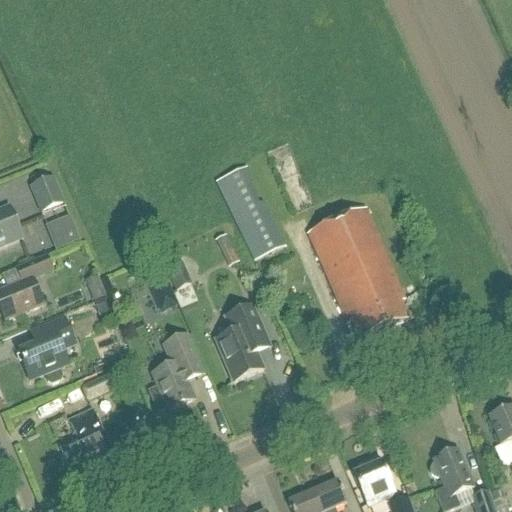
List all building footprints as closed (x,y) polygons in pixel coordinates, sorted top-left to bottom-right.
[(285,250),(248,172),(215,187),(253,265),(285,250)] [(54,183),(31,192),(42,217),(64,208),(54,183)] [(65,211),(53,216),(57,226),(69,221),(65,211)] [(0,251),(23,242),(11,212),(0,216),(0,251)] [(365,213),(307,238),(347,330),(352,327),(360,346),(408,325),(400,307),(405,305),(365,213)] [(229,270),(239,264),(226,238),(215,244),(229,270)] [(178,294),(192,288),(177,257),(163,264),(178,294)] [(0,296),(0,311),(6,326),(44,311),(32,283),(53,275),(47,262),(17,274),(22,287),(0,296)] [(163,279),(153,284),(157,294),(167,289),(163,279)] [(215,345),(223,362),(233,387),(263,375),(252,349),(266,343),(252,310),(225,322),(231,338),(215,345)] [(30,385),(45,379),(48,386),(53,389),(60,386),(62,381),(59,373),(69,369),(63,355),(76,349),(65,323),(39,334),(44,347),(20,357),(24,366),(23,367),(30,385)] [(157,416),(167,412),(168,416),(194,405),(186,387),(203,380),(186,341),(163,351),(172,371),(153,379),(158,391),(149,395),(157,416)] [(107,378),(81,390),(88,405),(114,394),(107,378)] [(511,410),(486,421),(498,451),(509,446),(511,452),(511,410)] [(115,464),(92,415),(69,426),(78,445),(60,454),(74,483),(115,464)] [(434,497),(440,511),(459,511),(460,511),(455,500),(473,493),(457,455),(454,456),(452,454),(443,457),(444,460),(433,465),(435,467),(432,469),(430,472),(430,476),(431,480),(434,482),(437,483),(441,482),(445,492),(434,497)] [(367,469),(368,473),(353,479),(366,511),(367,511),(386,505),(388,511),(407,511),(403,497),(394,500),(381,467),(379,463),(367,469)] [(337,486),(312,496),(318,511),(342,511),(347,510),(337,486)] [(318,511),(312,496),(287,507),(289,511),(318,511)] [(491,511),(487,497),(471,502),(474,511),(491,511)]
